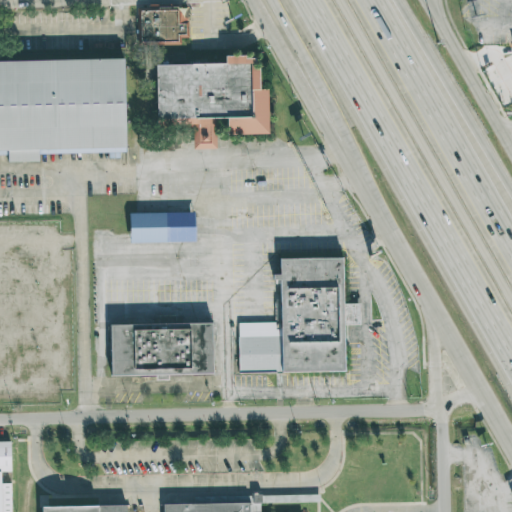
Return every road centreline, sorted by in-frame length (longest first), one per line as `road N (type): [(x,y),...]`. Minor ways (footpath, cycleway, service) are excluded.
road 1 (residential): [(0,417),(445,408)]
road 2 (motorway): [(302,0),(511,378)]
road 3 (motorway): [(345,0),(511,285)]
road 4 (primary): [(367,191),(511,448)]
road 5 (motorway): [(511,228),(384,0)]
road 6 (primary): [(253,0),(367,191)]
road 7 (motorway): [(511,185),(400,0)]
road 8 (motorway): [(269,0),(367,191)]
road 9 (primary): [(511,143),(427,0)]
